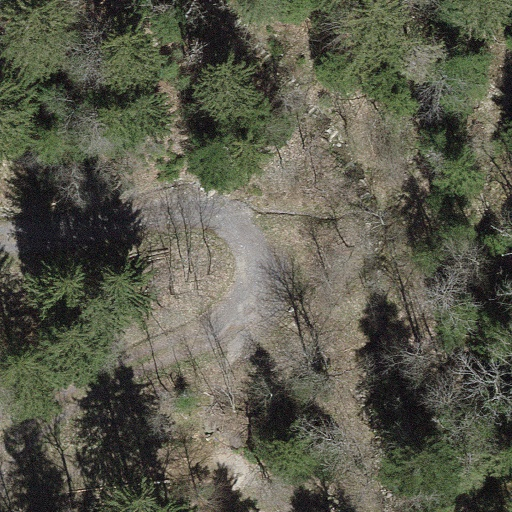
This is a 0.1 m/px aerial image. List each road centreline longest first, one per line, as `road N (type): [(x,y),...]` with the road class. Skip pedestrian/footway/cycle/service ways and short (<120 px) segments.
road 1 (track): [(0,223),(62,236),(156,214),(240,230),(259,277),(243,330),(187,341),(105,377),(0,465)]
road 2 (track): [(0,482),(136,461),(290,464),(379,511)]
